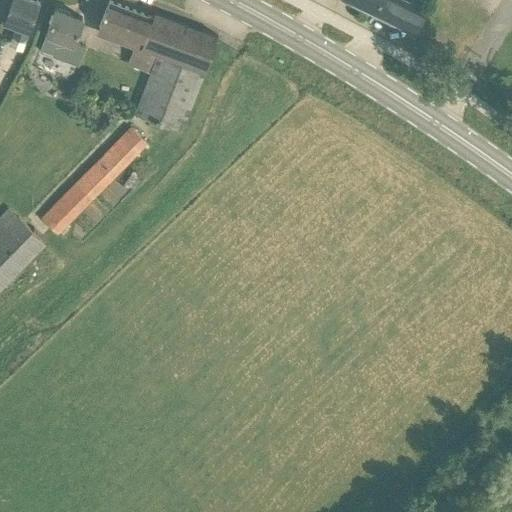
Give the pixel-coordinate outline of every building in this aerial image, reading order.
[(10,0),(3,22),(17,27),(13,38),(24,43),(29,31),(29,32),(40,2),(34,0),(10,0)] [(346,0),(414,32),(425,9),(406,0),(346,0)] [(97,33),(134,47),(128,64),(149,72),(156,52),(160,54),(137,115),(183,132),(218,36),(154,13),(153,17),(109,1),(97,33)] [(56,8),(46,34),(40,51),(78,65),(85,46),(74,42),(83,18),(56,8)] [(130,127),(41,217),(54,231),(144,141),(130,127)] [(0,289),(44,244),(8,209),(0,216),(0,289)]
